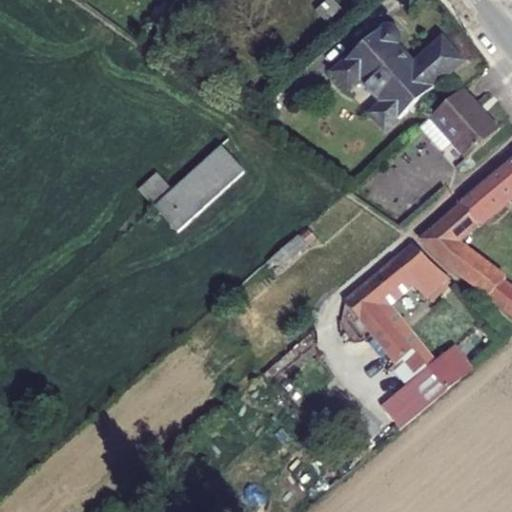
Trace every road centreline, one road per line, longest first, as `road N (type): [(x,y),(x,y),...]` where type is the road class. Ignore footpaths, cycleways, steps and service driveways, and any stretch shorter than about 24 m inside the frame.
road 1 (track): [(511,320),(79,0)]
road 2 (unknown): [(511,156),(407,236)]
